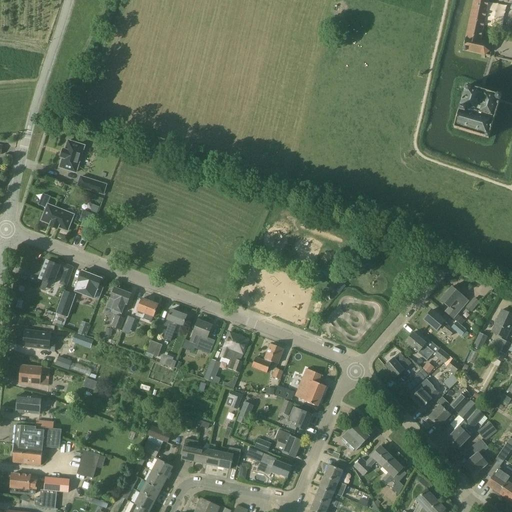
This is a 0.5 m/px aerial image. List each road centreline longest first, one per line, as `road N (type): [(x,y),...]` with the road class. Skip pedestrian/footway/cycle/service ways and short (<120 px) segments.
road 1 (unclassified): [(355,372),(338,356),(6,227)]
road 2 (unclassified): [(6,227),(69,0)]
road 3 (residential): [(511,297),(441,271),(355,372)]
road 4 (unclassified): [(470,500),(355,372)]
road 5 (residential): [(294,504),(355,372)]
road 6 (residential): [(171,511),(199,480),(294,504)]
